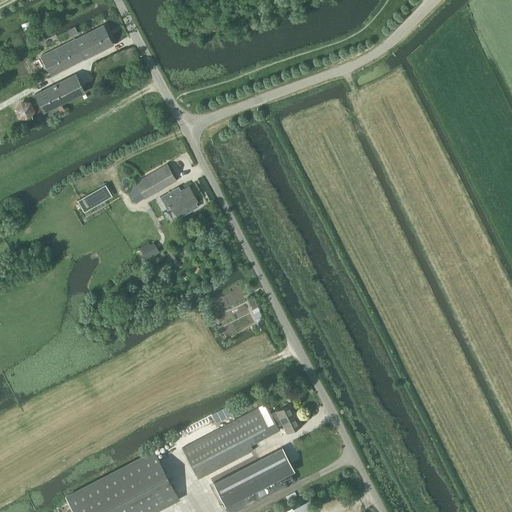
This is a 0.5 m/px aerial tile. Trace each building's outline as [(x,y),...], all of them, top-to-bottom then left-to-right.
[(103,24),(42,56),(52,75),(113,44),(103,24)] [(75,74),(35,94),(44,111),(84,91),(75,74)] [(29,100),(7,111),(16,130),(38,119),(29,100)] [(176,180),(167,164),(136,182),(138,185),(129,190),(136,203),(145,197),(146,198),(176,180)] [(106,184),(78,200),(85,212),(113,196),(106,184)] [(189,186),(167,199),(176,214),(198,201),(189,186)] [(148,241),(139,247),(147,260),(160,252),(153,241),(149,243),(148,241)] [(279,430),(277,425),(274,418),(266,404),(185,446),(200,477),(253,450),(250,445),(279,430)] [(279,416),(274,418),(277,425),(283,422),(287,432),(301,424),(291,404),(276,411),(279,416)] [(281,447),(213,482),(225,506),(294,470),(281,447)] [(154,451),(66,497),(73,511),(149,511),(178,497),(154,451)]
